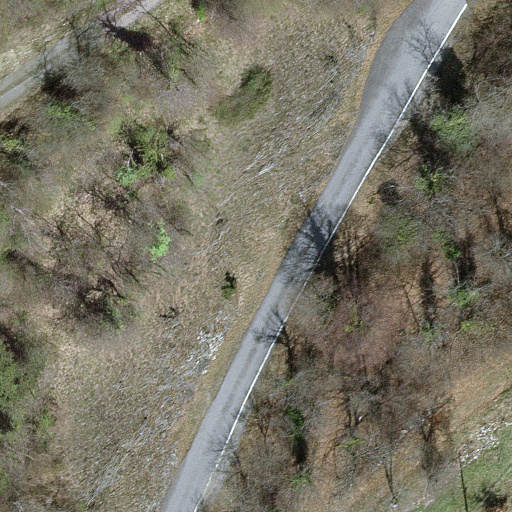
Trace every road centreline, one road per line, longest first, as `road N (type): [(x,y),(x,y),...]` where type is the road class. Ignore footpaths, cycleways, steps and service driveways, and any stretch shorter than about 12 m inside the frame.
road 1 (unclassified): [(177,511),(292,274),(451,0)]
road 2 (track): [(0,103),(152,0)]
